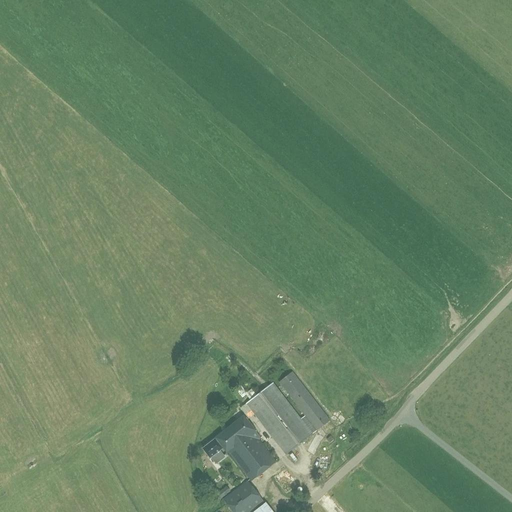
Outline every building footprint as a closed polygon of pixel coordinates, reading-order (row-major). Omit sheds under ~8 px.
[(338,352),(324,366),(347,391),(362,378),(338,352)] [(285,454),(312,434),(330,421),(294,373),(280,383),(305,416),(300,419),(277,388),(274,383),(258,396),(252,389),(246,393),(241,386),(237,390),(243,397),(246,395),(251,401),(248,404),(285,454)] [(244,416),(230,428),(264,472),(276,463),(254,434),(257,432),(244,416)] [(264,472),(230,428),(203,448),(211,457),(223,448),(226,453),(227,452),(228,454),(230,452),(252,481),(264,472)] [(320,438),(310,451),(317,456),(327,442),(320,438)] [(233,491),(223,499),(233,511),(250,511),(264,502),(248,481),(246,482),(241,486),(233,491)] [(226,486),(218,492),(222,497),(230,491),(226,486)] [(278,511),(267,499),(252,511),(278,511)] [(376,511),(362,499),(353,509),(355,511),(376,511)]
